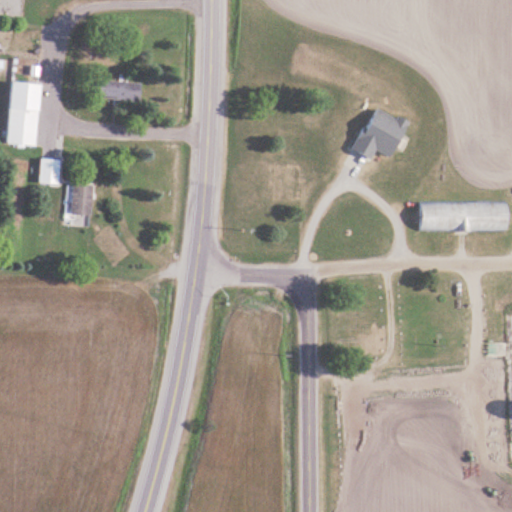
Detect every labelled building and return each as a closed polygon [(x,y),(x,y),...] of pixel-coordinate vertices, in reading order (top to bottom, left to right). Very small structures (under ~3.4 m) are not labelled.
[(99,97),(140,101),(142,83),(101,79),(99,97)] [(6,143),(37,145),(40,82),(10,81),(6,143)] [(405,123),(373,106),(349,150),(367,160),(373,149),(387,156),(405,123)] [(60,184),(60,158),(39,158),(39,184),(60,184)] [(92,185),(68,184),(66,213),(90,215),(92,185)] [(417,231),(505,231),(506,202),(418,201),(417,231)]
